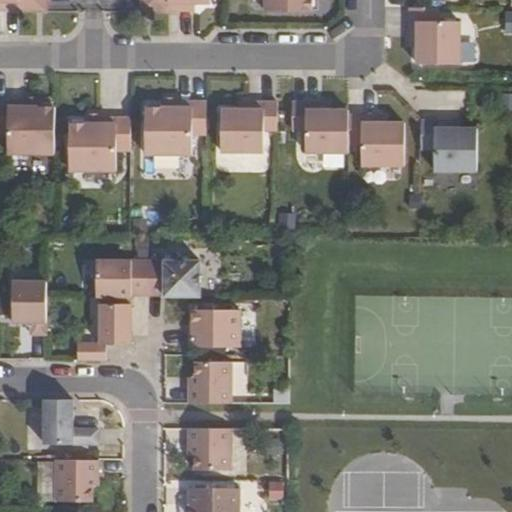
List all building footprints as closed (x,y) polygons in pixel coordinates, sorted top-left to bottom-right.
[(0,0),(0,10),(19,10),(19,1),(18,0),(0,0)] [(47,12),(46,0),(18,0),(19,1),(19,10),(19,12),(47,12)] [(139,0),(139,12),(168,13),(167,11),(167,0),(139,0)] [(167,0),(167,11),(188,11),(188,3),(194,3),(210,3),(209,0),(167,0)] [(266,0),(266,13),(314,12),(313,0),(266,0)] [(459,64),(460,22),(438,22),(438,8),(409,8),(409,37),(417,37),(417,47),(417,64),(459,64)] [(417,47),(417,37),(409,37),(409,47),(417,47)] [(25,107),(38,107),(39,97),(25,97),(25,101),(25,107)] [(162,108),(175,108),(175,102),(175,98),(162,98),(162,108)] [(8,154),(54,154),(55,107),(38,107),(25,107),(25,101),(0,100),(0,133),(8,134),(8,154)] [(146,108),(145,155),(192,155),(192,135),(206,136),(206,101),(175,102),(175,108),(162,108),(146,108)] [(221,152),(263,153),(263,131),(277,131),(277,102),(248,101),(248,110),(238,110),(221,110),(221,152)] [(238,110),(248,110),(248,101),(238,102),(238,110)] [(306,153),(348,153),(348,145),(348,115),(348,111),(331,111),(321,111),(321,102),(292,102),(292,131),(306,131),(306,153)] [(321,111),(331,111),(331,102),(321,102),(321,111)] [(86,124),(99,124),(99,118),(99,114),(86,114),(86,124)] [(361,166),(404,167),(404,124),(387,124),(377,124),(377,115),(348,115),(348,145),(362,145),(361,166)] [(377,124),(387,124),(387,116),(377,115),(377,124)] [(70,124),(69,171),(116,171),(116,151),(130,152),(130,117),(99,118),(99,124),(86,124),(70,124)] [(434,171),(476,172),(477,129),(449,129),(450,120),(421,120),(421,150),(434,150),(434,171)] [(449,129),(459,129),(460,120),(450,120),(449,129)] [(131,296),(131,288),(148,288),(148,261),(96,261),(96,297),(100,297),(100,296),(115,296),(115,305),(131,305),(131,296)] [(200,261),(148,261),(148,288),(164,288),(164,297),(200,297),(200,261)] [(31,335),(46,335),(46,282),(12,281),(12,323),(31,323),(31,335)] [(131,296),(148,297),(148,288),(131,288),(131,296)] [(148,288),(148,297),(164,297),(164,288),(148,288)] [(106,345),(131,345),(131,305),(115,305),(115,296),(100,296),(100,297),(100,344),(78,344),(78,360),(106,360),(106,345)] [(189,331),(189,347),(240,348),(240,310),(192,310),(191,331),(189,331)] [(189,404),(231,404),(231,362),(195,362),(195,377),(189,378),(189,404)] [(44,444),(99,445),(99,430),(73,429),(73,400),(44,400),(44,444)] [(194,471),(231,471),(231,429),(188,428),(188,455),(194,455),(194,471)] [(98,460),(56,460),(56,502),(92,502),(92,486),(98,486),(98,460)] [(290,498),(288,480),(271,481),(272,499),(290,498)] [(239,511),(239,489),(188,489),(188,505),(191,505),(190,511),(239,511)]
